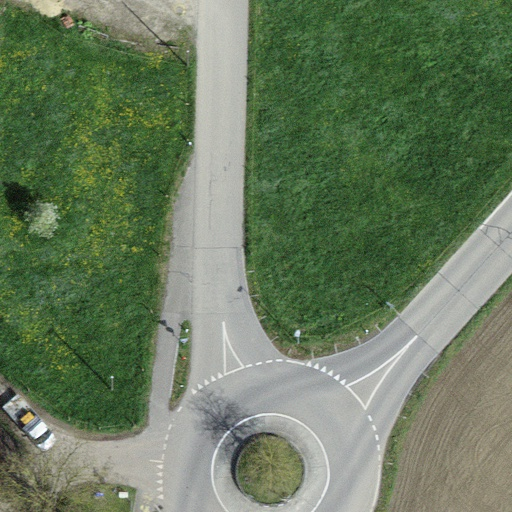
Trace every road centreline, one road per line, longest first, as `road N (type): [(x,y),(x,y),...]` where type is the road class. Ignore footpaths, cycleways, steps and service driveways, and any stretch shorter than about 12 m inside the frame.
road 1 (unclassified): [(228,396),(211,338),(224,0)]
road 2 (tertiary): [(330,419),(511,220)]
road 3 (track): [(0,392),(41,434),(181,462)]
road 4 (tertiary): [(228,396),(196,423),(181,462),(192,511)]
